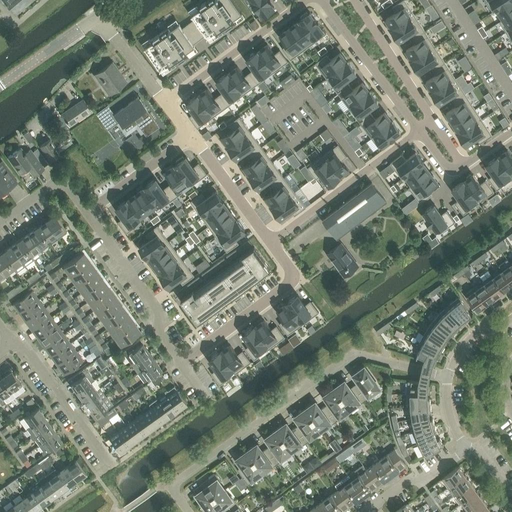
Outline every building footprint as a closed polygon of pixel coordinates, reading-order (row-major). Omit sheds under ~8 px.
[(9,12),(11,10),(14,14),(30,0),(3,0),(8,5),(5,7),(9,12)] [(200,9),(191,15),(194,19),(206,35),(207,37),(216,31),(217,34),(218,34),(223,30),(226,28),(235,21),(236,21),(234,19),(242,13),(233,0),(206,0),(198,6),(200,9)] [(250,0),(254,4),(253,6),(255,10),(257,8),(263,16),(265,14),(266,15),(273,11),(272,9),(274,7),(268,0),(250,0)] [(385,8),(390,5),(387,0),(381,4),(385,8)] [(392,29),(392,30),(415,15),(405,0),(402,0),(392,7),(396,12),(386,19),(392,29)] [(485,0),(493,12),(510,0),(485,0)] [(511,0),(510,0),(493,12),(495,11),(501,20),(499,21),(499,22),(511,13),(511,0)] [(300,19),(316,41),(326,34),(310,12),(308,13),(307,12),(300,17),(301,18),(300,19)] [(511,13),(499,22),(506,32),(511,27),(511,13)] [(415,15),(392,30),(399,40),(410,33),(413,38),(425,31),(415,15)] [(194,19),(182,27),(194,44),(206,35),(194,19)] [(290,27),(306,48),(316,41),(300,19),(299,20),(300,20),(290,27)] [(153,42),(144,47),(160,70),(169,64),(170,67),(171,67),(176,63),(179,61),(183,58),(187,55),(188,54),(187,52),(195,46),(194,44),(182,27),(179,23),(171,29),(169,26),(169,27),(151,39),(153,42)] [(481,34),(486,31),(482,26),(478,29),(481,34)] [(291,60),(306,48),(290,27),(280,35),(287,44),(282,48),(291,60)] [(425,31),(413,38),(416,43),(406,50),(413,60),(412,60),(412,61),(435,46),(425,31)] [(257,50),(257,51),(258,51),(270,68),(273,72),(288,61),(284,56),(280,50),(274,53),(267,44),(258,51),(257,50)] [(435,46),(412,61),(419,71),(430,65),(433,70),(445,62),(435,46)] [(500,50),(495,54),(498,59),(504,55),(500,50)] [(257,51),(247,58),(254,68),(249,72),(258,84),(273,72),(270,68),(258,51),(257,51)] [(315,63),(327,78),(348,62),(347,62),(340,53),(331,60),(327,54),(315,63)] [(465,56),(463,58),(469,68),(471,66),(465,56)] [(112,62),(95,75),(109,94),(126,81),(112,62)] [(348,62),(327,78),(338,93),(350,85),(346,80),(356,72),(348,62)] [(445,62),(433,70),(436,75),(426,81),(433,91),(432,92),(433,92),(455,77),(445,62)] [(227,73),(244,94),(258,84),(249,72),(244,75),(237,66),(228,73),(227,73)] [(227,73),(217,80),(224,90),(220,94),(228,106),(244,94),(227,73)] [(455,77),(433,92),(439,103),(450,96),(453,101),(465,93),(462,87),(455,77)] [(350,85),(338,93),(349,108),(371,92),(370,91),(370,92),(363,82),(353,89),(350,85)] [(468,83),(462,87),(465,93),(474,87),(471,82),(468,83)] [(314,88),(310,91),(321,106),(328,101),(320,90),(324,88),(320,83),(314,88)] [(197,95),(213,117),(218,113),(228,106),(220,94),(215,98),(207,88),(198,95),(197,95)] [(371,92),(349,108),(360,123),(372,114),(368,110),(378,102),(371,92)] [(489,92),(484,95),(487,101),(493,97),(489,92)] [(456,106),(446,113),(453,123),(475,109),(465,93),(453,101),(456,106)] [(197,95),(187,103),(194,113),(189,116),(194,124),(198,128),(213,117),(197,95)] [(146,136),(159,126),(138,97),(112,115),(106,106),(108,105),(107,105),(95,113),(107,130),(119,121),(126,131),(137,123),(146,136)] [(90,111),(82,99),(61,113),(69,125),(90,111)] [(255,113),(261,109),(259,107),(256,104),(251,107),(255,113)] [(454,124),(453,125),(455,129),(457,128),(459,133),(482,119),(475,109),(453,123),(454,124)] [(372,114),(360,123),(372,138),(393,122),(393,121),(392,122),(385,112),(376,119),(372,114)] [(227,133),(222,137),(229,147),(230,148),(251,132),(240,116),(237,118),(228,125),(232,130),(231,130),(227,133)] [(266,127),(271,123),(268,119),(263,123),(266,127)] [(482,119),(459,133),(466,144),(477,137),(480,143),(492,135),(482,119)] [(224,121),(219,124),(222,129),(227,125),(224,121)] [(393,122),(372,138),(379,148),(401,132),(393,122)] [(345,126),(340,130),(344,135),(349,131),(345,126)] [(208,130),(202,135),(207,140),(212,136),(208,130)] [(251,132),(230,148),(237,158),(237,157),(247,150),(251,156),(262,147),(251,132)] [(51,138),(53,141),(52,142),(55,146),(57,144),(55,141),(60,137),(58,133),(51,138)] [(73,143),(69,137),(55,147),(59,152),(73,143)] [(40,146),(50,160),(59,153),(59,152),(55,147),(55,146),(52,142),(50,139),(40,146)] [(338,144),(322,156),(339,177),(340,177),(339,176),(349,169),(342,160),(347,156),(338,144)] [(246,166),(244,167),(251,177),(252,178),(273,162),(262,147),(251,156),(254,160),(246,166)] [(302,147),(296,152),(301,158),(307,154),(302,147)] [(359,147),(355,150),(359,155),(363,152),(359,147)] [(44,168),(43,167),(48,163),(37,148),(32,152),(30,149),(24,154),(20,148),(8,157),(20,173),(27,167),(33,175),(44,168)] [(497,156),(497,157),(511,177),(511,176),(510,174),(511,172),(511,155),(508,150),(498,157),(497,156)] [(402,154),(390,163),(402,178),(423,162),(416,152),(406,159),(402,154)] [(177,163),(176,163),(192,185),(199,180),(207,174),(199,162),(193,166),(186,156),(184,157),(183,156),(176,161),(177,163)] [(322,156),(307,167),(311,171),(314,176),(315,177),(316,179),(321,175),(329,185),(339,177),(322,156)] [(511,177),(497,157),(487,164),(494,174),(488,178),(497,190),(511,178),(511,177)] [(0,194),(17,182),(1,161),(0,162),(0,194)] [(273,162),(252,178),(259,188),(261,186),(269,180),(273,186),(284,177),(273,162)] [(423,162),(402,178),(402,179),(404,177),(411,186),(409,187),(409,188),(430,172),(423,163),(424,162),(423,162)] [(176,164),(166,171),(173,181),(168,185),(177,196),(183,192),(181,190),(190,184),(191,186),(192,185),(176,163),(175,164),(176,164)] [(311,171),(305,175),(309,180),(314,176),(311,171)] [(430,172),(409,188),(421,203),(432,194),(428,189),(438,182),(430,172)] [(463,181),(478,203),(479,202),(478,201),(486,194),(488,196),(494,191),(486,180),(480,184),(473,174),(472,175),(471,174),(467,177),(468,178),(464,181),(463,181)] [(268,196),(266,197),(273,207),(274,208),(295,192),(284,177),(273,186),(276,190),(268,196)] [(156,178),(146,185),(162,207),(177,196),(168,185),(163,188),(156,178)] [(463,181),(453,189),(460,199),(455,202),(463,214),(478,203),(463,181)] [(337,238),(386,201),(372,182),(323,219),(325,222),(337,238)] [(146,186),(136,193),(151,212),(160,206),(161,208),(162,207),(146,185),(145,186),(146,186)] [(202,193),(190,201),(202,217),(223,202),(224,201),(216,190),(211,194),(210,195),(206,198),(202,193)] [(295,192),(274,208),(281,218),(291,210),(293,213),(295,215),(306,207),(295,192)] [(127,199),(126,200),(139,217),(141,220),(141,219),(140,217),(149,211),(150,213),(151,212),(136,193),(127,200),(127,199)] [(497,193),(493,196),(497,201),(497,202),(501,198),(497,193)] [(122,203),(116,207),(124,217),(118,221),(120,224),(123,228),(126,232),(127,233),(133,228),(132,226),(136,223),(141,220),(139,217),(126,200),(122,203)] [(223,202),(202,217),(209,227),(230,211),(223,202)] [(434,204),(423,211),(428,217),(426,218),(430,224),(432,223),(439,233),(455,222),(447,210),(441,214),(434,204)] [(406,205),(402,208),(406,214),(410,211),(406,205)] [(230,211),(209,227),(216,236),(238,220),(237,220),(230,211)] [(66,230),(55,214),(46,221),(58,239),(62,236),(60,234),(66,230)] [(171,224),(177,220),(173,214),(167,218),(171,224)] [(464,216),(460,218),(465,224),(465,225),(469,222),(468,221),(464,216)] [(238,220),(216,236),(227,251),(239,243),(238,242),(235,238),(245,230),(238,220)] [(58,239),(46,221),(37,227),(48,243),(54,239),(55,241),(58,239)] [(149,240),(140,246),(147,257),(169,241),(158,225),(146,234),(150,239),(149,240)] [(48,243),(37,227),(28,234),(41,251),(44,249),(43,247),(48,243)] [(423,237),(428,244),(431,248),(439,242),(436,237),(432,239),(428,233),(423,237)] [(41,251),(28,234),(19,240),(31,255),(36,251),(38,253),(41,251)] [(506,243),(503,239),(497,244),(499,248),(506,243)] [(19,240),(11,246),(25,266),(34,259),(31,255),(19,240)] [(169,241),(147,257),(148,257),(155,266),(176,251),(169,241)] [(341,243),(328,253),(345,276),(358,265),(341,243)] [(490,248),(493,252),(499,248),(497,244),(490,248)] [(11,246),(2,253),(13,268),(16,272),(25,266),(11,246)] [(192,290),(181,299),(198,322),(270,269),(254,246),(242,255),(245,258),(195,294),(192,290)] [(61,260),(64,258),(70,254),(67,250),(58,256),(61,260)] [(120,345),(129,339),(140,330),(83,251),(63,266),(120,345)] [(176,251),(155,266),(161,275),(162,276),(183,260),(176,251)] [(488,256),(485,252),(479,256),(482,260),(488,256)] [(9,274),(8,272),(13,268),(2,253),(0,253),(0,268),(6,277),(9,274)] [(61,260),(58,256),(49,263),(52,267),(61,260)] [(473,261),(476,265),(482,260),(479,256),(473,261)] [(511,283),(511,265),(510,262),(508,259),(499,265),(501,268),(511,283)] [(183,260),(162,276),(169,286),(178,279),(179,279),(183,284),(184,283),(187,281),(191,278),(194,276),(195,275),(183,260)] [(471,268),(468,265),(462,269),(464,273),(471,268)] [(511,286),(511,283),(501,268),(492,274),(504,292),(508,289),(511,286)] [(455,273),(458,277),(464,273),(462,269),(455,273)] [(504,292),(492,274),(483,281),(496,298),(501,295),(501,294),(504,292)] [(496,298),(483,281),(474,287),(487,304),(491,302),(496,298)] [(52,283),(46,288),(49,292),(55,287),(52,283)] [(444,288),(441,284),(435,288),(438,292),(444,288)] [(14,287),(5,294),(8,299),(17,292),(15,288),(14,287)] [(52,295),(58,291),(55,287),(49,292),(52,295)] [(484,307),(483,307),(487,304),(474,287),(465,294),(478,311),(484,307)] [(429,292),(432,296),(438,292),(435,288),(429,292)] [(32,290),(12,304),(19,313),(39,299),(32,290)] [(298,294),(287,302),(303,323),(319,312),(310,300),(305,304),(298,294)] [(459,296),(449,304),(462,319),(465,317),(466,319),(473,315),(473,314),(472,315),(459,296)] [(25,322),(45,308),(39,299),(19,313),(25,322)] [(65,301),(59,305),(62,309),(68,305),(65,301)] [(419,305),(417,301),(411,306),(414,310),(419,305)] [(445,308),(439,313),(456,329),(461,324),(459,322),(462,319),(449,304),(446,301),(442,305),(445,308)] [(287,303),(278,310),(285,319),(279,323),(288,335),(303,323),(287,302),(287,303)] [(68,317),(74,313),(68,305),(62,309),(64,313),(65,312),(68,317)] [(407,313),(408,314),(414,310),(411,306),(397,316),(399,319),(407,313)] [(32,331),(51,317),(45,308),(25,322),(32,331)] [(439,313),(431,323),(447,335),(450,332),(451,333),(451,334),(452,334),(456,329),(439,313)] [(38,339),(58,325),(51,317),(32,331),(38,339)] [(71,329),(74,326),(74,327),(80,322),(77,318),(71,323),(68,325),(71,329)] [(428,327),(424,334),(444,345),(448,340),(447,339),(445,338),(447,335),(431,323),(425,319),(418,329),(422,332),(426,326),(428,327)] [(254,326),(254,327),(269,348),(285,337),(276,325),(271,329),(264,320),(254,327),(254,326)] [(83,334),(87,331),(80,322),(74,327),(77,330),(79,328),(83,334)] [(391,326),(388,322),(382,326),(385,330),(391,326)] [(44,348),(64,334),(58,325),(38,339),(44,348)] [(376,331),(379,335),(385,330),(382,326),(376,331)] [(254,327),(243,334),(251,344),(245,348),(254,360),(269,348),(254,327)] [(51,357),(70,343),(64,334),(44,348),(51,357)] [(418,345),(421,346),(436,353),(438,350),(440,351),(444,345),(424,334),(418,345)] [(140,339),(133,344),(124,350),(122,352),(131,364),(149,351),(140,339)] [(290,341),(285,345),(289,351),(294,347),(294,346),(290,341)] [(57,366),(77,352),(70,343),(51,357),(57,366)] [(220,351),(236,373),(251,362),(242,350),(237,354),(230,344),(220,351)] [(436,353),(421,346),(416,358),(435,364),(435,365),(438,358),(437,357),(437,358),(435,357),(436,353)] [(137,373),(155,361),(149,351),(131,364),(137,373)] [(220,351),(209,359),(217,369),(212,373),(220,385),(227,380),(224,376),(232,370),(235,374),(236,373),(220,351)] [(64,375),(83,361),(77,352),(57,366),(64,375)] [(144,382),(148,379),(161,369),(155,361),(137,373),(144,382)] [(104,372),(109,369),(106,365),(101,369),(101,368),(98,370),(101,374),(104,372)] [(354,375),(359,381),(354,385),(365,400),(373,394),(372,392),(379,387),(369,374),(369,373),(364,366),(357,371),(357,372),(354,375)] [(72,376),(67,380),(70,384),(76,392),(94,379),(85,367),(72,376)] [(21,385),(10,368),(0,375),(15,396),(25,389),(21,385)] [(108,375),(111,379),(115,377),(109,369),(104,372),(107,376),(108,375)] [(15,396),(0,375),(0,394),(4,400),(6,403),(15,396)] [(94,380),(94,379),(76,392),(82,401),(100,388),(94,380)] [(408,380),(407,394),(427,394),(427,390),(430,390),(431,383),(430,383),(408,380)] [(356,404),(358,406),(365,400),(354,385),(350,388),(345,381),(342,384),(341,383),(334,388),(349,409),(356,404)] [(174,386),(168,390),(165,390),(164,391),(178,410),(186,404),(174,386)] [(107,395),(106,396),(100,388),(82,401),(88,409),(107,396),(107,395)] [(325,396),(330,402),(325,406),(336,421),(344,416),(343,414),(349,409),(334,388),(327,393),(328,394),(325,396)] [(157,398),(169,416),(178,410),(164,391),(165,392),(157,398)] [(407,394),(408,406),(411,406),(431,404),(430,397),(430,398),(427,398),(427,394),(407,394)] [(88,409),(95,418),(109,407),(113,404),(107,396),(88,409)] [(148,404),(161,422),(169,416),(157,398),(148,404)] [(327,425),(328,427),(336,421),(325,406),(320,409),(316,403),(313,405),(312,404),(305,409),(320,430),(327,425)] [(148,404),(151,408),(143,413),(153,428),(161,422),(148,404)] [(432,411),(431,404),(411,406),(413,418),(429,415),(429,411),(431,411),(432,411)] [(19,421),(26,429),(27,429),(44,416),(38,407),(19,421)] [(299,415),(296,417),(301,423),(296,427),(307,442),(315,437),(314,435),(320,430),(305,409),(298,414),(299,415)] [(134,419),(145,434),(153,428),(143,413),(134,419)] [(109,418),(105,414),(96,420),(101,426),(109,420),(109,418)] [(413,418),(416,430),(435,424),(433,418),(432,418),(430,419),(429,415),(413,418)] [(30,436),(31,438),(50,424),(44,416),(27,429),(30,434),(29,434),(30,436)] [(126,425),(136,440),(145,434),(134,419),(126,425)] [(394,429),(397,437),(401,435),(399,428),(401,427),(402,426),(403,424),(404,422),(404,420),(398,421),(393,422),(394,429)] [(34,439),(38,445),(56,432),(50,424),(31,438),(32,439),(34,440),(34,439)] [(287,424),(284,426),(283,425),(276,430),(291,451),(298,446),(299,448),(307,442),(296,427),(291,430),(287,424)] [(413,431),(417,443),(436,435),(434,432),(436,431),(437,431),(435,424),(416,430),(413,431)] [(118,431),(128,446),(136,440),(126,425),(118,431)] [(8,432),(5,427),(2,429),(0,430),(4,435),(8,432)] [(270,436),(267,438),(271,444),(267,448),(278,463),(286,458),(284,456),(291,451),(276,430),(269,435),(270,436)] [(109,438),(119,452),(128,446),(118,431),(109,438)] [(48,451),(62,441),(56,432),(38,445),(42,451),(42,453),(43,454),(48,451)] [(397,437),(399,444),(402,450),(406,448),(403,442),(401,435),(397,437)] [(436,435),(417,443),(423,455),(443,444),(443,445),(444,444),(440,437),(439,437),(439,438),(438,439),(436,435)] [(18,444),(16,442),(13,438),(8,442),(13,448),(18,444)] [(354,443),(350,446),(353,451),(354,452),(359,449),(354,443)] [(262,472),(269,467),(270,469),(278,463),(267,448),(262,451),(257,445),(254,447),(254,446),(247,451),(262,472)] [(353,451),(350,446),(336,456),(339,461),(353,451)] [(16,452),(18,455),(20,458),(25,455),(21,448),(16,452)] [(410,455),(409,455),(406,448),(402,450),(405,457),(409,463),(413,461),(410,455)] [(407,465),(395,449),(381,459),(393,476),(407,465)] [(257,479),(255,477),(262,472),(247,451),(240,456),(241,457),(238,459),(242,465),(237,469),(249,485),(257,479)] [(27,459),(28,458),(25,455),(20,458),(23,462),(26,467),(31,464),(27,459)] [(340,463),(335,457),(323,466),(328,472),(340,463)] [(393,476),(381,459),(367,469),(379,486),(393,476)] [(86,473),(76,460),(66,466),(76,480),(79,478),(80,480),(87,475),(86,473)] [(303,466),(308,473),(315,468),(310,461),(303,466)] [(366,470),(363,464),(349,475),(364,496),(379,486),(367,469),(366,470)] [(76,480),(66,466),(58,473),(68,486),(76,480)] [(460,466),(442,479),(448,487),(466,475),(463,471),(460,466)] [(325,472),(321,467),(316,471),(320,475),(325,472)] [(49,479),(59,493),(68,486),(58,473),(49,479)] [(200,497),(198,498),(203,505),(224,490),(220,483),(222,481),(216,473),(200,484),(204,489),(197,494),(200,497)] [(58,496),(57,494),(59,493),(49,479),(46,475),(37,481),(50,499),(52,501),(58,496)] [(335,485),(339,490),(350,506),(364,496),(349,475),(335,485)] [(468,478),(466,475),(448,487),(454,496),(472,483),(468,478)] [(243,477),(236,481),(241,487),(247,483),(243,477)] [(308,477),(302,481),(306,487),(312,483),(308,477)] [(28,487),(31,491),(41,505),(50,499),(37,481),(28,487)] [(299,483),(294,486),(298,492),(303,488),(299,483)] [(475,488),(475,487),(472,483),(454,496),(460,504),(463,502),(477,491),(475,488)] [(209,511),(210,511),(214,511),(218,509),(220,511),(224,511),(237,503),(231,495),(229,496),(224,490),(203,505),(208,511),(209,511)] [(324,500),(333,511),(342,511),(350,506),(339,490),(324,500)] [(41,505),(31,491),(23,498),(33,511),(32,511),(36,511),(40,509),(39,507),(41,505)] [(480,495),(477,491),(463,502),(469,510),(484,499),(480,495)] [(270,511),(283,503),(279,497),(271,503),(266,507),(265,507),(268,511),(270,511)] [(32,511),(33,511),(23,498),(14,504),(19,511),(32,511)] [(484,499),(469,510),(466,511),(483,511),(489,508),(487,504),(484,499)] [(311,511),(333,511),(324,500),(310,510),(311,511)] [(409,502),(395,511),(413,511),(415,511),(409,502)] [(240,511),(243,511),(237,503),(224,511),(240,511)]
